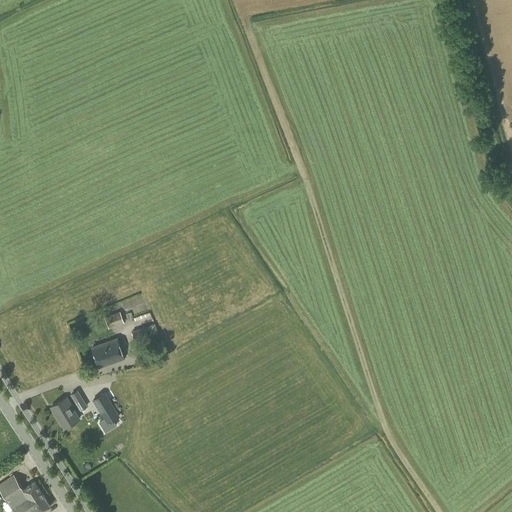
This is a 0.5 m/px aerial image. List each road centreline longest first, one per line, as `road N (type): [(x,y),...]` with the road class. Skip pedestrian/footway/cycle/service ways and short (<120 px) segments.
road 1 (track): [(511,144),(471,0)]
road 2 (secondary): [(0,396),(76,511)]
